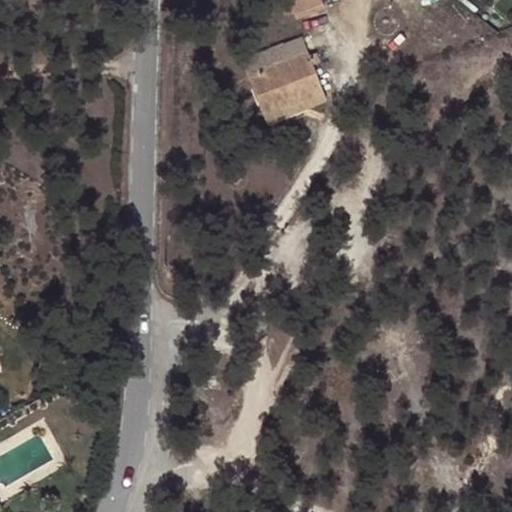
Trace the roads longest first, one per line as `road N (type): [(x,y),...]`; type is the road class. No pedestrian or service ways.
road 1 (tertiary): [(146,0),(140,384),(127,454)]
road 2 (unclassified): [(127,454),(302,511)]
road 3 (track): [(216,328),(248,352),(254,402),(230,486)]
road 4 (unknown): [(145,73),(0,83)]
